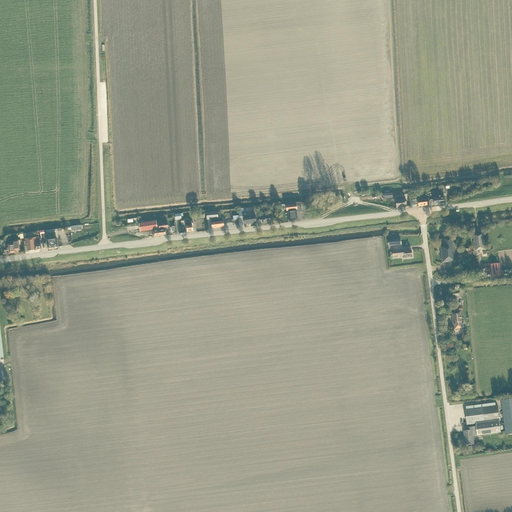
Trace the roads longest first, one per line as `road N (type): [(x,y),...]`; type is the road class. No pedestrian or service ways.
road 1 (tertiary): [(104,246),(421,210)]
road 2 (unclassified): [(458,511),(421,210)]
road 3 (unclassified): [(104,246),(94,0)]
